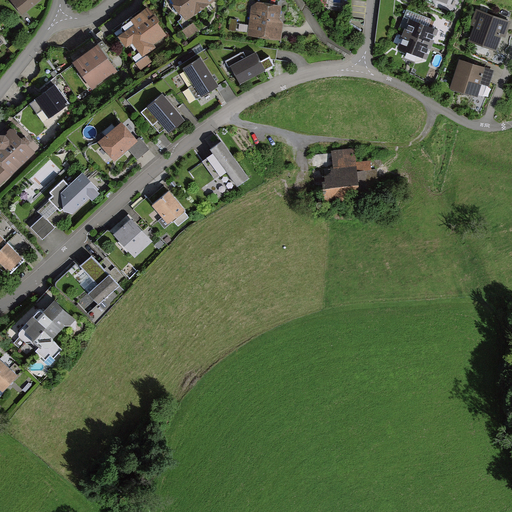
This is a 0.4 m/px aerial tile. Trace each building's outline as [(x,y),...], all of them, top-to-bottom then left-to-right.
[(11,0),(24,15),(41,0),(11,0)] [(215,0),(173,0),(186,20),(215,0)] [(286,2),(284,0),(245,0),(253,10),(250,36),(283,40),(286,22),(280,21),(282,6),(286,2)] [(154,44),(167,36),(147,9),(133,19),(137,24),(119,37),(127,47),(133,43),(143,58),(157,48),(154,44)] [(499,52),(504,37),(506,37),(511,22),(511,21),(479,9),(473,25),(478,27),(472,42),(499,52)] [(431,44),(437,30),(410,20),(405,34),(431,44)] [(188,38),(200,31),(195,23),(183,30),(188,38)] [(426,58),(431,44),(405,34),(400,47),(426,58)] [(92,90),(116,72),(98,47),(73,64),(92,90)] [(260,60),(255,51),(231,64),(240,81),(274,63),(269,55),(260,60)] [(219,84),(200,53),(183,64),(201,95),(219,84)] [(141,72),(152,64),(148,58),(136,66),(141,72)] [(487,69),(462,60),(452,88),(477,97),(487,69)] [(38,114),(42,111),(49,121),(70,105),(56,86),(31,105),(38,114)] [(185,118),(162,91),(146,104),(168,131),(185,118)] [(139,140),(124,123),(101,144),(116,161),(128,150),(137,160),(149,149),(140,139),(139,140)] [(14,131),(8,137),(5,134),(0,138),(0,143),(0,144),(0,189),(17,174),(16,173),(36,154),(14,131)] [(213,149),(216,154),(204,162),(216,179),(228,171),(239,186),(251,178),(225,141),(213,149)] [(378,188),(375,162),(359,164),(357,148),(320,152),(326,204),(363,200),(362,190),(378,188)] [(53,193),(55,196),(50,200),(61,212),(65,209),(74,215),(92,198),(95,201),(101,195),(98,192),(100,190),(84,174),(70,187),(65,181),(53,193)] [(178,226),(189,218),(184,212),(186,210),(171,190),(154,203),(169,222),(173,219),(178,226)] [(43,241),(55,229),(44,217),(32,229),(43,241)] [(135,257),(153,241),(132,218),(114,233),(135,257)] [(25,259),(7,240),(6,241),(0,246),(0,259),(11,272),(25,259)] [(82,266),(99,285),(89,294),(99,305),(120,287),(93,257),(82,266)] [(75,316),(57,299),(27,332),(43,347),(38,352),(50,364),(63,350),(52,340),(75,316)] [(18,379),(1,360),(0,360),(0,391),(2,393),(18,379)]
